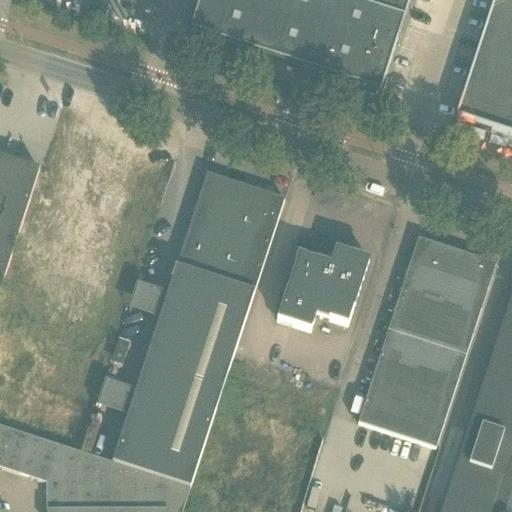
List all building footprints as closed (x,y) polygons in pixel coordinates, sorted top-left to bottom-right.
[(379,97),(410,0),(200,0),(189,35),(307,74),(379,97)] [(511,139),(511,1),(506,0),(494,0),(455,121),(511,139)] [(0,161),(0,289),(32,193),(39,174),(0,161)] [(189,492),(278,222),(284,203),(206,178),(113,467),(189,492)] [(495,268),(417,243),(407,274),(358,427),(435,452),(495,268)] [(316,319),(347,330),(368,264),(335,253),(329,269),(298,259),(277,324),(311,335),(316,319)] [(511,511),(511,297),(442,511),(511,511)] [(0,511),(0,472),(46,487),(46,511),(182,511),(189,492),(113,467),(0,430),(0,511)]
